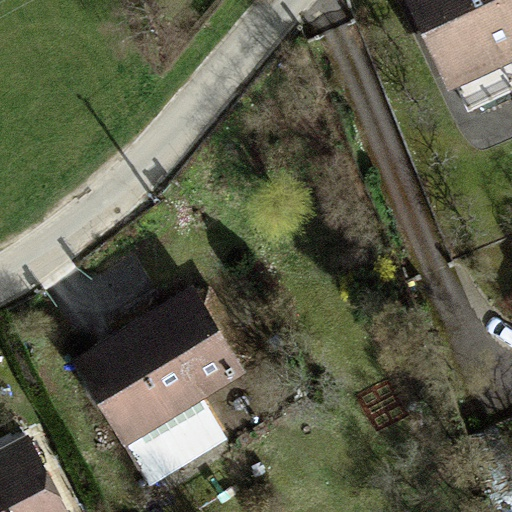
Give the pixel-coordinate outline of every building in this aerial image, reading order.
[(508,48),(511,46),(511,0),(417,0),(452,74),(508,48)] [(511,87),(511,55),(508,48),(452,74),(468,108),(511,87)] [(197,289),(240,358),(252,351),(209,282),(197,289)] [(119,333),(76,360),(147,474),(222,427),(199,390),(243,363),(240,358),(197,289),(195,286),(159,309),(119,333)] [(152,297),(112,322),(119,333),(159,309),(152,297)] [(26,436),(0,449),(0,468),(34,451),(26,436)] [(0,468),(0,511),(65,511),(34,451),(0,468)]
